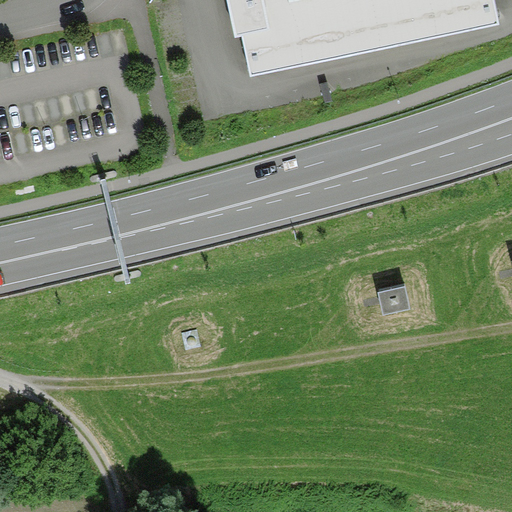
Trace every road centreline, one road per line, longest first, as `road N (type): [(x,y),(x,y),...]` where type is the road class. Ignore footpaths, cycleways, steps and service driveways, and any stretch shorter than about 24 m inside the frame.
road 1 (primary): [(511,114),(256,193),(0,248)]
road 2 (track): [(24,386),(181,376),(511,320)]
road 3 (track): [(24,386),(82,431),(117,511)]
